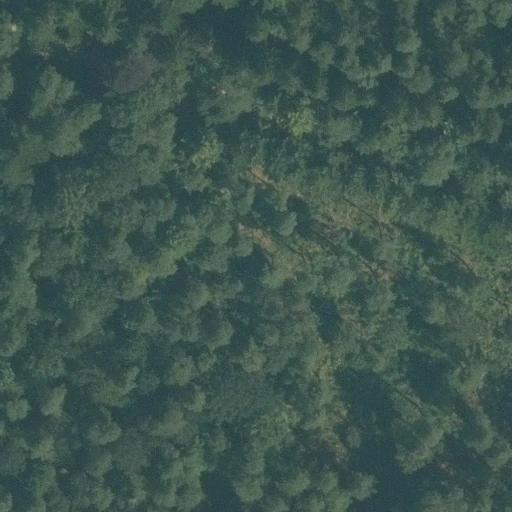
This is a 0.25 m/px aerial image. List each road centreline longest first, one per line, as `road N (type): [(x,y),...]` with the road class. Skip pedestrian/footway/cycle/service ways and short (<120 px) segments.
road 1 (track): [(511,177),(190,97)]
road 2 (track): [(0,178),(163,116),(190,97)]
road 3 (track): [(190,97),(0,39)]
